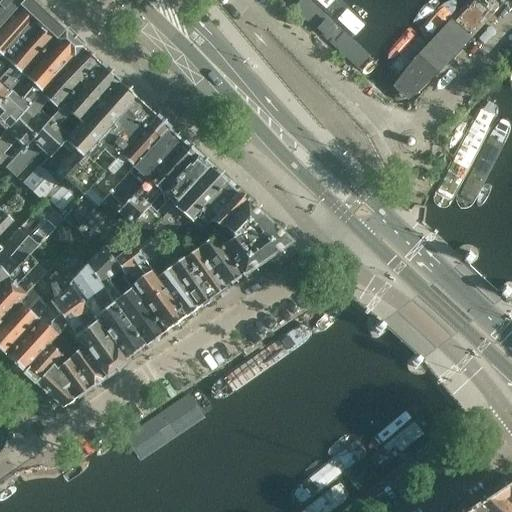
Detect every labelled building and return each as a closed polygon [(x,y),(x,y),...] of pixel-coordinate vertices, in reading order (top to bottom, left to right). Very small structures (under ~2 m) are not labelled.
[(0,101),(62,32),(27,0),(24,0),(0,26),(0,40),(2,42),(0,44),(0,101)] [(0,0),(0,26),(24,0),(0,0)] [(302,0),(293,11),(360,71),(373,57),(309,0),(302,0)] [(343,0),(310,0),(346,32),(361,15),(343,0)] [(395,100),(399,99),(404,98),(408,97),(412,96),(417,93),(422,90),(426,87),(430,83),(508,0),(469,0),(410,63),(406,68),(403,72),(400,78),(398,83),(397,87),(396,91),(395,96),(395,100)] [(0,138),(80,49),(62,32),(0,101),(0,138)] [(27,146),(99,66),(80,49),(0,138),(0,162),(7,168),(13,162),(5,155),(20,140),(27,146)] [(49,159),(117,83),(99,66),(27,146),(13,162),(7,168),(10,171),(17,178),(41,151),(49,159)] [(43,201),(136,100),(117,83),(49,159),(25,185),(43,201)] [(479,106),(431,193),(431,195),(431,197),(431,198),(432,200),(433,201),(434,203),(435,204),(437,205),(438,205),(440,206),(442,206),(444,206),(445,205),(447,205),(495,114),(496,101),(487,97),(479,106)] [(465,178),(465,182),(465,185),(465,187),(466,190),(467,193),(469,192),(472,191),(475,190),(477,188),(480,186),(482,183),(484,181),(486,177),(511,126),(511,99),(509,99),(507,99),(505,100),(503,102),(500,105),(468,168),(467,172),(466,175),(465,178)] [(87,190),(154,117),(136,100),(43,201),(62,218),(87,190)] [(101,203),(168,130),(154,117),(87,190),(101,203)] [(110,222),(182,143),(168,130),(101,203),(76,231),(90,244),(110,222)] [(131,226),(196,156),(182,143),(110,222),(116,227),(124,219),(131,226)] [(156,227),(210,169),(196,156),(131,226),(135,230),(156,227)] [(10,171),(7,168),(0,162),(0,181),(0,182),(10,171)] [(185,229),(226,184),(210,169),(156,227),(165,238),(168,234),(171,238),(183,225),(185,229)] [(25,185),(17,178),(10,171),(0,182),(15,196),(25,185)] [(201,232),(236,193),(226,184),(185,229),(190,236),(196,230),(201,232)] [(219,232),(246,203),(236,193),(201,232),(205,233),(215,237),(219,232)] [(242,239),(262,217),(251,207),(255,204),(250,199),(246,203),(219,232),(238,233),(242,239)] [(0,285),(42,240),(62,218),(43,201),(0,248),(0,285)] [(253,252),(274,228),(262,217),(242,239),(253,252)] [(261,262),(285,245),(286,240),(274,228),(253,252),(261,262)] [(243,274),(215,237),(208,244),(202,236),(205,233),(201,232),(196,230),(190,236),(193,241),(224,288),(243,274)] [(197,308),(168,269),(136,231),(116,233),(123,241),(144,268),(151,261),(161,273),(153,279),(184,317),(197,308)] [(261,262),(253,252),(242,239),(238,233),(219,232),(215,237),(243,274),(246,279),(253,274),(249,270),(261,262)] [(0,322),(27,294),(32,288),(44,275),(33,265),(50,247),(42,240),(0,285),(0,322)] [(184,317),(153,279),(144,268),(123,241),(118,246),(124,253),(110,265),(115,272),(119,276),(128,269),(136,279),(127,286),(131,291),(164,332),(176,323),(179,327),(187,321),(184,317)] [(224,288),(193,241),(187,245),(196,259),(189,265),(211,297),(224,288)] [(211,297),(189,265),(175,245),(167,250),(176,263),(168,269),(197,308),(198,307),(211,297)] [(164,332),(131,291),(123,297),(108,277),(115,272),(110,265),(100,253),(83,271),(96,287),(101,293),(144,346),(147,351),(153,346),(150,342),(164,332)] [(124,361),(92,321),(85,327),(76,317),(83,311),(65,289),(69,285),(54,265),(46,273),(65,297),(51,311),(56,317),(64,328),(81,349),(103,377),(106,381),(113,376),(110,372),(124,361)] [(144,346),(101,293),(98,296),(108,308),(101,313),(86,294),(96,287),(83,271),(69,285),(65,289),(83,311),(92,321),(124,361),(144,346)] [(49,344),(64,328),(56,317),(46,328),(37,320),(45,311),(27,294),(0,322),(0,349),(5,354),(6,355),(24,372),(49,344)] [(226,375),(235,390),(299,351),(289,335),(226,375)] [(51,366),(61,355),(49,344),(24,372),(36,383),(51,366)] [(103,377),(81,349),(67,359),(89,387),(103,377)] [(89,387),(67,359),(54,369),(51,366),(36,383),(52,398),(49,401),(54,406),(57,402),(63,407),(89,387)] [(125,436),(141,460),(206,416),(190,392),(125,436)] [(385,465),(386,464),(429,431),(429,429),(430,428),(430,426),(430,425),(430,423),(430,422),(429,421),(428,420),(427,419),(425,418),(424,417),(422,417),(421,418),(419,418),(418,419),(375,453),(374,454),(373,455),(373,457),(373,458),(373,460),(373,461),(374,463),(374,464),(375,465),(377,466),(378,466),(380,467),(381,467),(383,466),(384,466),(385,465)] [(511,511),(511,484),(491,498),(490,498),(468,511),(511,511)] [(302,511),(327,511),(333,508),(324,496),(302,511)]
